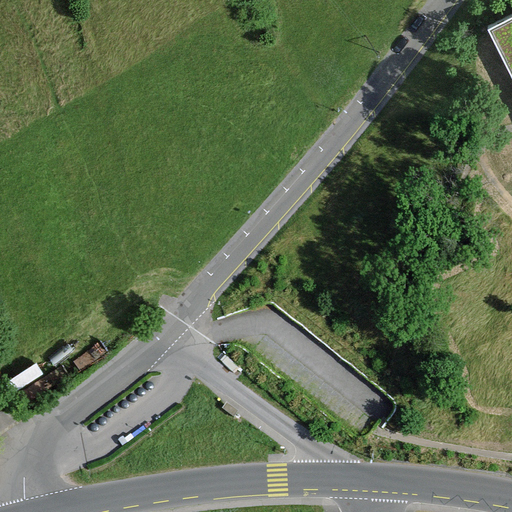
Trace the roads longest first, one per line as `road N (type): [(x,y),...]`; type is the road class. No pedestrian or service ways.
road 1 (residential): [(445,0),(168,334)]
road 2 (tertiary): [(58,511),(205,485),(359,479)]
road 3 (residential): [(168,334),(32,443),(23,457),(23,511)]
road 4 (residential): [(168,334),(359,479)]
road 5 (tertiary): [(359,479),(511,495)]
